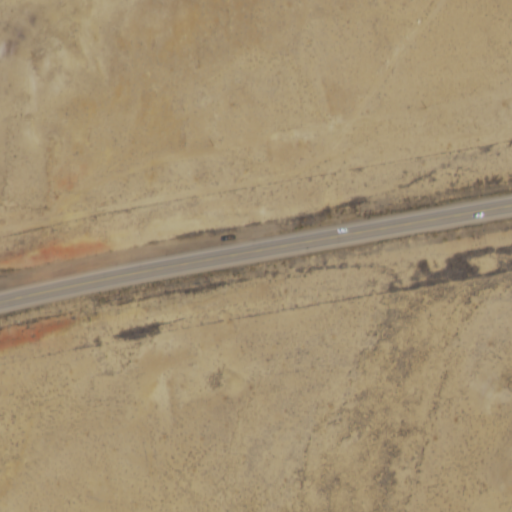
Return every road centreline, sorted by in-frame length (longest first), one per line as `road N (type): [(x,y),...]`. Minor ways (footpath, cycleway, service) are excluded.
road 1 (secondary): [(0,298),(511,202)]
road 2 (track): [(417,0),(316,156),(302,239)]
